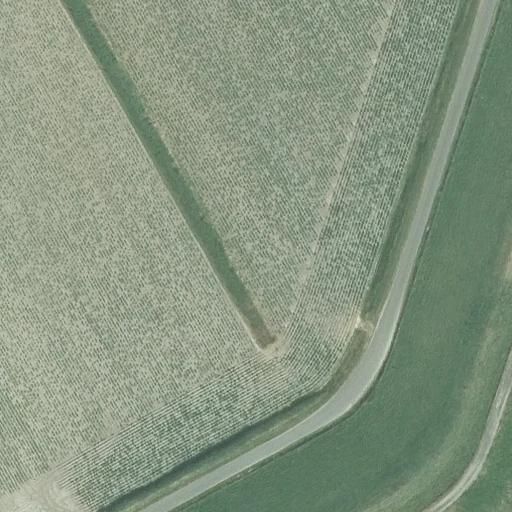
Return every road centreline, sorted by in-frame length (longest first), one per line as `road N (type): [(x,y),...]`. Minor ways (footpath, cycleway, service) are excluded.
road 1 (unclassified): [(156,511),(310,426),(367,367),(489,0)]
road 2 (track): [(511,370),(465,486),(434,511)]
